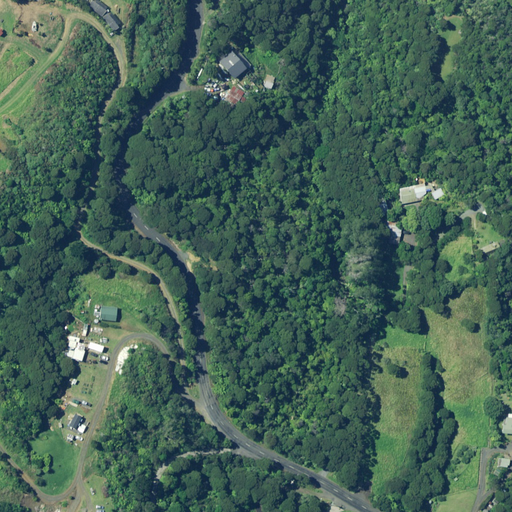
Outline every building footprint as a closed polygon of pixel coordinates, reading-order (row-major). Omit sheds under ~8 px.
[(106,11),(92,0),(88,6),(102,17),(106,11)] [(118,28),(108,14),(103,18),(114,31),(118,28)] [(246,68),(232,51),(219,62),(234,79),(246,68)] [(244,92),(233,86),(226,99),(232,102),(236,105),(244,92)] [(426,191),(431,190),(435,200),(445,195),(440,185),(434,188),(433,182),(398,189),(399,190),(401,204),(428,199),(426,191)] [(479,197),(473,201),(477,206),(483,201),(479,197)] [(391,214),(387,201),(378,203),(382,217),(391,214)] [(387,252),(389,243),(400,245),(403,227),(396,226),(397,221),(385,220),(383,234),(380,251),(387,252)] [(478,249),(480,255),(483,261),(489,259),(487,252),(499,247),(497,241),(478,249)] [(116,308),(101,307),(100,320),(116,321),(116,308)] [(87,351),(78,347),(76,354),(91,360),(94,352),(87,350),(87,351)] [(76,430),(77,426),(79,427),(80,423),(79,423),(81,417),(74,414),(69,427),(70,428),(70,429),(72,430),(73,429),(76,430)] [(511,417),(504,417),(503,433),(511,433),(511,417)] [(509,459),(499,458),(498,466),(509,467),(509,459)] [(177,473),(180,477),(197,464),(193,460),(177,473)] [(205,482),(207,487),(213,484),(211,479),(205,482)]
